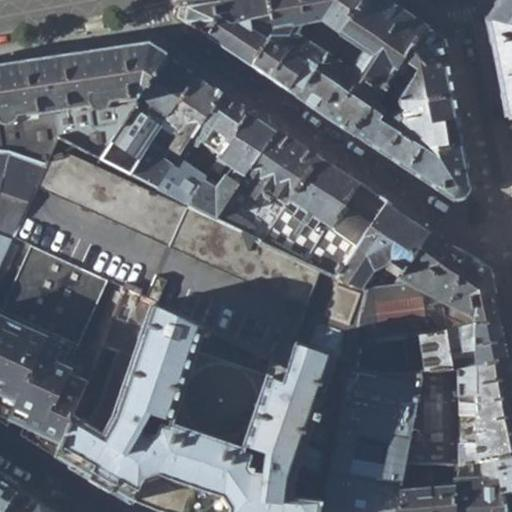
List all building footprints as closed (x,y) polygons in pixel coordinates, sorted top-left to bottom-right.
[(176,17),(250,66),(269,38),(267,25),(273,25),(268,0),(232,0),(177,10),(176,17)] [(273,32),(269,38),(250,66),(296,96),(296,98),(353,135),(354,135),(393,74),(395,76),(412,51),(410,50),(423,29),(423,28),(382,0),(268,0),(273,25),(273,32)] [(511,0),(500,0),(486,21),(496,67),(506,120),(511,118),(511,0)] [(410,50),(412,51),(395,76),(393,74),(354,135),(453,201),(471,188),(442,42),(423,29),(410,50)] [(150,45),(45,61),(55,130),(56,135),(117,124),(113,100),(141,95),(167,57),(150,45)] [(196,75),(167,57),(141,95),(122,123),(98,160),(129,177),(151,144),(196,75)] [(45,61),(0,67),(0,152),(10,154),(27,160),(22,136),(55,130),(45,61)] [(223,93),(196,75),(151,144),(165,154),(167,151),(177,158),(189,142),(223,93)] [(250,112),(223,93),(189,142),(196,147),(198,146),(217,159),(250,112)] [(141,95),(113,100),(117,124),(122,123),(141,95)] [(278,131),(250,112),(217,159),(203,177),(183,206),(201,215),(214,223),(278,131)] [(117,124),(56,135),(57,139),(98,160),(122,123),(117,124)] [(55,130),(22,136),(27,160),(43,166),(47,160),(57,139),(56,135),(55,130)] [(318,158),(278,131),(214,223),(257,246),(318,158)] [(358,184),(318,158),(257,246),(257,247),(309,269),(358,184)] [(431,233),(358,184),(309,269),(338,278),(364,284),(393,290),(431,233)] [(486,270),(431,233),(393,290),(364,284),(355,342),(364,341),(398,336),(496,320),(486,270)] [(0,262),(10,241),(0,237),(0,262)] [(0,418),(52,450),(71,414),(88,379),(68,371),(109,280),(29,243),(0,304),(0,418)] [(327,352),(290,340),(278,377),(237,363),(194,349),(202,326),(150,302),(132,357),(114,409),(101,433),(71,414),(52,450),(86,472),(85,475),(108,488),(109,486),(132,498),(159,510),(163,511),(319,511),(322,498),(285,498),(291,472),(327,352)] [(504,360),(496,320),(398,336),(364,341),(355,342),(347,379),(382,376),(455,367),(504,360)] [(511,454),(511,396),(504,360),(455,367),(459,462),(491,457),(511,454)] [(347,379),(320,511),(381,511),(382,491),(382,464),(401,463),(430,462),(443,462),(443,463),(459,462),(455,367),(382,376),(347,379)] [(511,511),(511,454),(491,457),(500,511),(511,511)] [(500,511),(491,457),(459,462),(443,463),(450,511),(500,511)] [(391,511),(450,511),(443,463),(443,462),(430,462),(431,486),(396,490),(391,511)] [(0,511),(3,511),(18,490),(0,478),(0,511)] [(52,511),(18,490),(3,511),(52,511)] [(382,491),(381,511),(391,511),(396,490),(382,491)]
